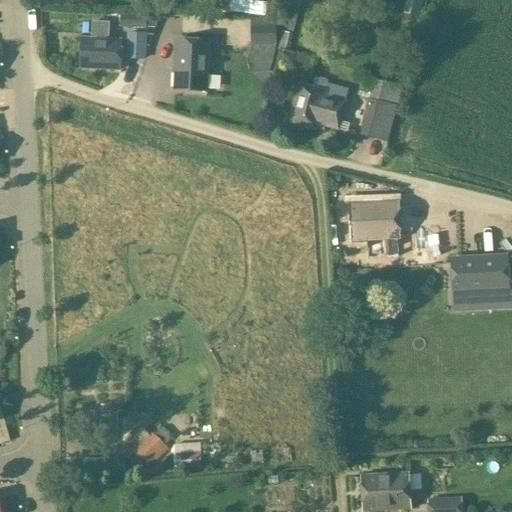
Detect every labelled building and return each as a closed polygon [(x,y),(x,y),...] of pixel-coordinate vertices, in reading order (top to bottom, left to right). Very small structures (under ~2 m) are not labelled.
[(289,54),(302,0),(291,0),(278,51),(289,54)] [(148,29),(147,16),(122,16),(122,29),(148,29)] [(277,45),(276,26),(251,27),(251,50),(261,60),(273,61),(277,45)] [(79,71),(99,71),(122,72),(123,39),(81,38),(79,71)] [(175,40),(173,92),(209,94),(211,42),(175,40)] [(315,80),(313,88),(299,85),(289,121),(296,123),(295,124),(306,127),(306,126),(315,128),(316,123),(338,129),(345,102),(349,89),(336,86),(338,75),(335,74),(331,84),(315,80)] [(388,143),(402,88),(365,78),(360,98),(369,100),(360,136),(388,143)] [(415,231),(402,231),(400,202),(349,205),(351,243),(383,241),(384,262),(416,261),(415,231)] [(509,261),(448,261),(449,295),(509,296),(509,261)] [(153,433),(149,436),(140,426),(130,434),(140,445),(133,452),(149,469),(154,463),(155,464),(169,449),(169,448),(166,445),(174,438),(163,427),(154,434),(153,433)] [(201,469),(200,441),(180,442),(181,453),(171,454),(172,470),(201,469)] [(363,511),(367,511),(411,510),(409,473),(361,476),(363,511)] [(428,511),(462,511),(462,499),(428,501),(428,511)]
